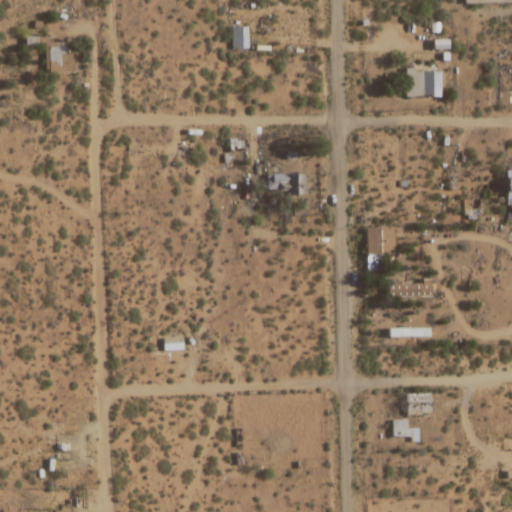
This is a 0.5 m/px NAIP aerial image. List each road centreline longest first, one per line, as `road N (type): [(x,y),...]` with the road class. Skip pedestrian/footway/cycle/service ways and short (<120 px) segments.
road 1 (residential): [(346,511),(331,0)]
road 2 (residential): [(511,373),(101,391)]
road 3 (residential): [(109,511),(93,163),(100,129),(117,119)]
road 4 (residential): [(511,121),(117,119)]
